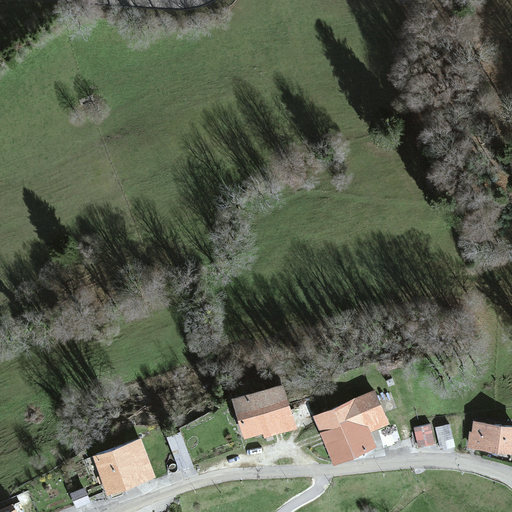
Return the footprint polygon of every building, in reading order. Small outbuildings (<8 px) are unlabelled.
[(227,391),(241,437),(291,423),(277,377),(227,391)] [(368,391),(308,417),(328,462),(368,445),(363,433),(383,424),(368,391)] [(511,437),(511,428),(469,426),(467,450),(511,453),(511,437)] [(148,438),(102,452),(114,489),(160,475),(148,438)] [(84,488),(70,494),(76,508),(90,502),(84,488)]
